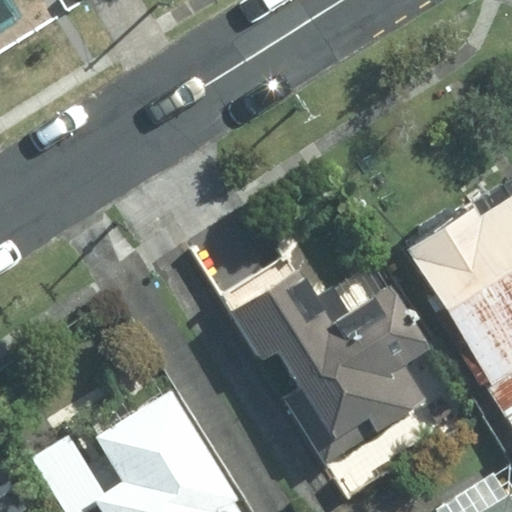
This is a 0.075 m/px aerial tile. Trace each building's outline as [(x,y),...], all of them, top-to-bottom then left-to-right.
[(511,179),(415,230),(501,392),(511,386),(511,179)] [(336,181),(289,221),(335,275),(382,235),(336,181)] [(300,253),(232,289),(322,460),(423,408),(402,368),(431,353),(393,280),(331,312),(300,253)] [(100,426),(128,473),(100,489),(113,511),(222,511),(216,503),(236,491),(171,383),(100,426)] [(511,410),(502,417),(511,431),(511,410)] [(67,426),(32,448),(66,502),(101,480),(67,426)] [(511,511),(511,482),(465,511),(511,511)] [(0,511),(22,511),(5,484),(0,487),(0,511)]
